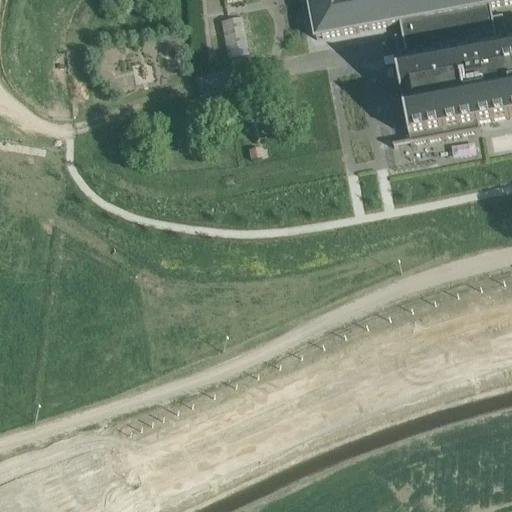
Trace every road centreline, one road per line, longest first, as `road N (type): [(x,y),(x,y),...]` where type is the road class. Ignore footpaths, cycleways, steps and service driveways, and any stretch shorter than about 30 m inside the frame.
road 1 (unclassified): [(0,474),(382,300),(511,261)]
road 2 (tertiary): [(511,314),(424,337),(289,392),(32,511)]
road 3 (unclassified): [(142,511),(335,425),(511,364)]
